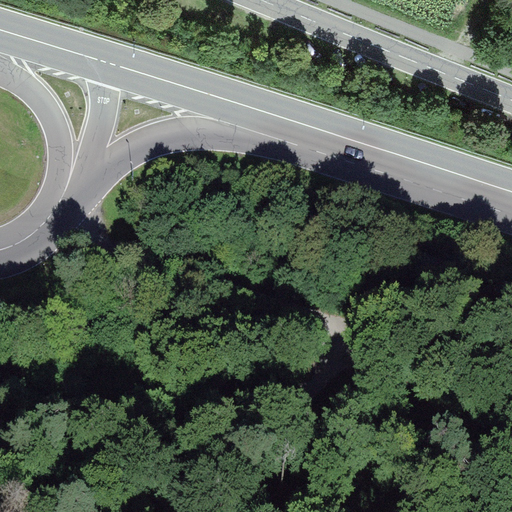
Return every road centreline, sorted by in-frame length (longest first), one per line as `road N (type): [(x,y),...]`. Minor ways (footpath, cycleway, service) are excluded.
road 1 (tertiary): [(78,198),(147,145),(197,138),(511,208)]
road 2 (primary): [(511,193),(108,63)]
road 3 (track): [(0,395),(200,427),(244,426),(289,414),(347,329)]
road 4 (track): [(347,329),(107,252),(63,211)]
road 5 (tertiary): [(511,100),(261,0)]
road 6 (tertiary): [(0,74),(42,102),(57,127),(62,170),(46,224)]
road 7 (track): [(347,329),(511,322)]
road 8 (tertiary): [(78,198),(105,105),(108,63)]
